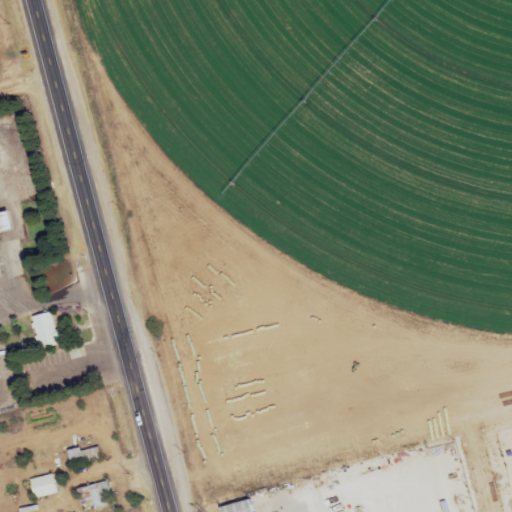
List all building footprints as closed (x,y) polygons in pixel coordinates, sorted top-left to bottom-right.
[(52,311),(60,343),(39,349),(31,317),(52,311)] [(84,450),(70,450),(70,462),(101,463),(101,450),(84,449),(84,450)] [(32,478),(34,498),(57,495),(55,475),(32,478)] [(79,490),(85,511),(89,511),(115,504),(109,481),(79,490)] [(219,508),(220,511),(252,511),(249,499),(219,508)]
